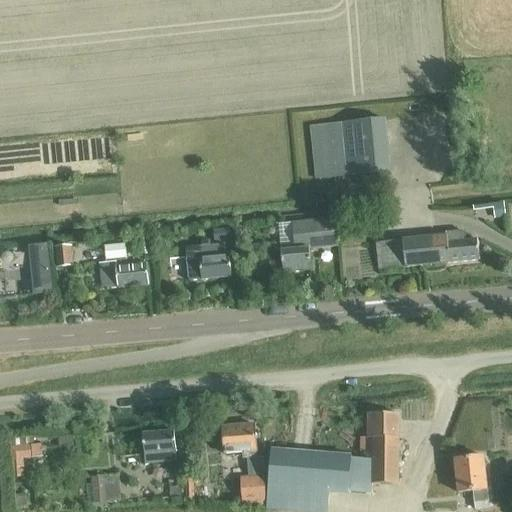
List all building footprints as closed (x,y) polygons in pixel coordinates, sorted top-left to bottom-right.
[(319,127),(326,181),(391,173),(384,119),(319,127)] [(313,222),(316,249),(338,247),(336,220),(313,222)] [(310,250),(316,249),(313,222),(292,224),(294,250),(282,251),(284,276),(312,273),(310,250)] [(477,240),(462,242),(460,230),(442,232),(442,234),(377,242),(380,273),(480,261),(477,240)] [(146,263),(127,265),(125,244),(105,246),(106,262),(100,263),(103,290),(149,285),(146,263)] [(71,246),(54,248),(56,269),(73,267),(71,246)] [(229,255),(214,257),(212,246),(186,249),(190,283),(232,279),(229,255)] [(353,461),(349,494),(369,496),(369,486),(396,487),(399,419),(370,417),(369,440),(363,440),(363,453),(374,454),(373,463),(353,461)] [(252,426),(220,429),(221,454),(234,453),(241,452),(242,460),(247,460),(249,478),(240,478),(242,504),(250,504),(250,511),(263,511),(263,503),(265,503),(262,458),(255,458),(252,426)] [(141,435),(144,465),(176,462),(174,432),(141,435)] [(9,440),(13,479),(24,478),(22,458),(39,456),(38,437),(9,440)] [(349,494),(353,461),(271,454),(266,511),(282,511),(324,511),(326,492),(349,494)] [(485,460),(471,462),(471,459),(460,460),(460,463),(455,464),(459,496),(473,494),(475,511),(476,511),(491,510),(485,460)] [(93,504),(116,502),(114,476),(90,478),(91,488),(82,489),(83,500),(93,499),(93,504)]
